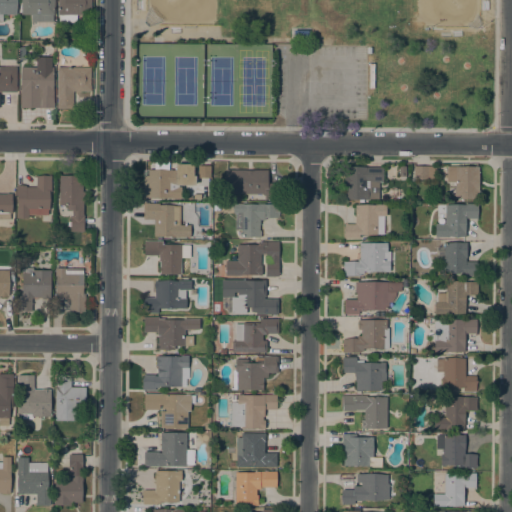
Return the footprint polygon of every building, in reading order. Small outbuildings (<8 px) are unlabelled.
[(0,0),(16,0),(16,14),(2,14),(2,21),(0,21),(0,0)] [(39,17),(39,14),(21,13),(21,0),(53,0),(53,17),(39,17)] [(57,0),(91,0),(91,15),(76,14),(76,22),(59,22),(59,14),(57,14),(57,0)] [(293,38),(293,29),(308,30),(307,39),(293,38)] [(53,67),(53,88),(53,102),(54,102),(54,107),(20,107),(20,90),(21,90),(21,67),(34,67),(34,64),(34,63),(35,62),(36,61),(36,60),(35,58),(36,56),(50,56),(50,58),(49,60),(49,61),(49,62),(50,64),(51,65),(51,67),(53,67)] [(0,66),(16,67),(16,86),(17,86),(16,91),(0,91),(0,66)] [(57,67),(90,67),(90,85),(90,90),(73,90),(73,108),(57,108),(57,67)] [(181,197),(143,197),(143,169),(154,169),(154,162),(168,162),(168,169),(175,169),(175,163),(193,163),(193,175),(195,175),(195,185),(178,185),(178,186),(181,186),(181,197)] [(361,163),(361,166),(383,167),(383,182),(378,182),(378,199),(368,199),(368,200),(364,200),(364,199),(344,199),(344,186),(344,163),(361,163)] [(198,165),(210,165),(210,178),(197,178),(198,165)] [(435,166),(435,179),(413,178),(413,165),(435,166)] [(478,166),(478,188),(476,188),(476,193),(475,193),(475,198),(455,198),(455,182),(446,182),(447,166),(478,166)] [(225,193),(226,169),(244,169),(244,170),(253,170),(267,170),(267,183),(278,183),(277,199),(264,199),(264,194),(225,193)] [(17,185),(26,185),(26,187),(36,187),(36,175),(50,175),(50,190),(49,190),(49,209),(48,209),(48,214),(28,214),(28,218),(16,218),(16,207),(17,207),(17,185)] [(59,175),(82,175),(82,191),(83,191),(83,215),(84,215),(84,231),(70,231),(70,215),(72,215),(72,210),(67,210),(67,205),(59,205),(59,175)] [(0,219),(0,194),(12,194),(12,213),(10,213),(10,219),(0,219)] [(143,219),(143,202),(148,202),(148,203),(159,203),(159,204),(174,204),(174,205),(180,205),(180,224),(190,224),(190,236),(172,236),(154,236),(154,219),(143,219)] [(235,229),(235,213),(233,213),(233,203),(241,203),(241,204),(258,204),(258,203),(263,203),(263,204),(279,204),(278,217),(265,217),(265,219),(260,219),(260,224),(259,224),(259,230),(261,230),(260,236),(254,236),(254,238),(251,238),(251,236),(241,236),(241,229),(235,229)] [(355,224),(355,204),(386,204),(386,215),(383,215),(383,234),(377,233),(377,234),(359,234),(359,238),(344,238),(344,224),(355,224)] [(448,236),(448,237),(435,236),(435,225),(437,225),(437,204),(465,204),(477,204),(477,220),(476,220),(476,218),(465,218),(465,236),(448,236)] [(181,244),(181,245),(189,245),(189,257),(180,257),(180,274),(159,274),(159,261),(159,255),(146,255),(146,245),(156,245),(156,240),(162,241),(162,244),(181,244)] [(225,260),(237,260),(237,244),(258,244),(258,241),(278,241),(278,276),(265,276),(265,260),(270,260),(270,256),(265,256),(265,253),(260,253),(260,265),(261,265),(261,275),(225,275),(225,260)] [(386,242),(387,251),(390,251),(390,260),(389,260),(389,270),(363,270),(363,273),(360,273),(360,275),(343,275),(343,261),(358,261),(358,259),(360,259),(360,251),(359,251),(359,242),(386,242)] [(466,242),(466,257),(465,257),(465,261),(477,261),(477,276),(464,276),(464,272),(442,272),(442,262),(436,262),(436,246),(443,246),(443,242),(466,242)] [(0,265),(8,265),(8,296),(0,296),(0,265)] [(31,311),(16,310),(17,297),(19,297),(19,292),(22,292),(22,267),(32,267),(32,269),(51,270),(51,273),(50,273),(50,297),(33,296),(33,298),(31,298),(31,311)] [(83,293),(84,293),(84,311),(69,311),(70,299),(55,299),(56,276),(55,276),(55,267),(64,268),(82,268),(82,274),(83,274),(83,293)] [(221,279),(243,279),(243,280),(265,280),(265,296),(264,296),(264,299),(277,299),(277,314),(256,314),(256,311),(251,311),(251,307),(243,307),(243,308),(245,308),(245,313),(230,313),(231,297),(221,296),(221,279)] [(190,280),(190,289),(185,289),(185,298),(186,298),(186,308),(177,308),(177,307),(158,307),(158,312),(143,312),(143,297),(155,297),(155,281),(190,280)] [(445,293),(445,280),(478,281),(478,283),(477,283),(477,292),(478,293),(478,295),(465,294),(465,313),(447,313),(447,314),(434,314),(434,301),(436,301),(436,292),(445,293)] [(388,309),(372,309),(369,309),(365,309),(365,311),(358,311),(358,314),(344,314),(344,299),(356,299),(356,293),(355,293),(355,292),(355,283),(355,281),(388,281),(388,300),(388,309)] [(401,289),(391,289),(391,281),(401,281),(401,289)] [(158,316),(158,318),(163,318),(163,319),(183,319),(183,318),(198,318),(199,329),(184,329),(184,335),(193,335),(193,345),(174,345),(174,349),(169,349),(169,350),(166,350),(166,349),(158,349),(158,335),(157,335),(157,332),(143,332),(143,317),(158,316)] [(232,340),(235,340),(235,323),(242,323),(242,322),(246,322),(246,324),(256,324),(256,323),(259,323),(260,318),(278,318),(278,333),(267,333),(267,334),(262,334),(262,340),(266,340),(266,353),(263,352),(232,352),(232,340)] [(386,319),(386,329),(388,329),(388,348),(363,348),(363,351),(359,351),(359,352),(342,352),(342,348),(342,342),(342,338),(356,339),(356,336),(361,336),(361,329),(358,329),(358,328),(358,320),(358,319),(386,319)] [(476,319),(476,335),(475,335),(475,333),(464,333),(464,351),(447,351),(447,352),(434,352),(434,320),(445,320),(476,319)] [(158,386),(158,387),(155,387),(155,389),(142,389),(142,374),(157,374),(157,365),(155,365),(155,356),(180,356),(180,355),(187,355),(187,367),(180,367),(180,386),(158,386)] [(235,370),(235,358),(247,358),(247,362),(254,362),(254,356),(277,356),(277,372),(267,372),(267,377),(263,377),(263,389),(233,389),(233,370),(235,370)] [(443,371),(436,371),(436,358),(456,358),(456,356),(461,356),(461,358),(464,358),(465,387),(441,388),(441,377),(443,377),(443,371)] [(356,357),(356,361),(358,361),(358,362),(375,362),(384,362),(384,372),(385,372),(385,378),(384,378),(384,383),(379,383),(379,390),(361,389),(361,391),(355,391),(355,382),(354,382),(355,372),(343,372),(343,357),(356,357)] [(12,407),(10,407),(10,417),(8,417),(8,424),(0,424),(0,373),(13,373),(12,407)] [(50,416),(32,416),(32,424),(21,424),(21,405),(17,405),(17,375),(34,375),(33,389),(41,389),(41,388),(50,388),(50,416)] [(55,398),(55,380),(70,380),(70,387),(85,387),(85,399),(79,399),(79,402),(75,402),(75,420),(55,420),(55,398)] [(144,393),(190,393),(190,395),(195,395),(194,403),(190,403),(190,411),(187,411),(187,427),(160,427),(160,409),(143,409),(144,393)] [(229,402),(237,402),(237,394),(242,394),(261,395),(261,394),(276,394),(276,409),(264,409),(264,416),(262,416),(262,420),(264,420),(264,429),(257,429),(257,428),(240,428),(240,426),(229,426),(229,402)] [(365,395),(365,396),(386,396),(386,428),(361,428),(361,419),(363,419),(363,409),(354,409),(354,411),(342,411),(342,396),(341,396),(341,395),(365,395)] [(444,396),(476,396),(476,410),(464,410),(464,429),(433,429),(433,417),(444,417),(444,396)] [(186,432),(186,449),(194,449),(193,464),(186,464),(186,466),(143,466),(143,451),(158,451),(158,452),(161,452),(161,448),(160,448),(160,432),(186,432)] [(265,432),(265,441),(264,441),(264,452),(276,452),(276,466),(236,466),(236,453),(226,453),(226,446),(236,446),(236,437),(241,437),(241,432),(265,432)] [(354,434),(354,436),(372,437),(372,451),(378,451),(378,457),(381,457),(381,467),(369,467),(369,465),(343,465),(343,446),(341,446),(341,433),(354,434)] [(464,434),(464,454),(476,454),(476,457),(476,464),(476,467),(462,467),(462,464),(444,464),(444,465),(440,465),(440,454),(442,454),(442,449),(436,449),(436,435),(464,434)] [(82,505),(53,504),(53,500),(54,500),(54,478),(71,478),(71,475),(68,475),(68,467),(68,453),(82,454),(81,466),(82,466),(82,505)] [(10,493),(2,493),(2,492),(0,492),(0,462),(2,462),(2,456),(10,456),(10,493)] [(46,462),(46,472),(47,472),(47,489),(50,489),(50,505),(35,505),(36,494),(17,493),(17,473),(16,473),(16,457),(28,457),(28,462),(46,462)] [(181,470),(181,480),(184,480),(183,489),(178,489),(178,502),(160,501),(160,504),(142,503),(142,489),(154,489),(155,470),(181,470)] [(235,482),(231,482),(231,472),(253,472),(253,471),(276,471),(276,486),(260,486),(260,488),(256,488),(256,495),(258,495),(258,505),(254,505),(254,504),(235,504),(235,482)] [(444,473),(463,473),(463,472),(475,473),(475,489),(473,489),(473,487),(463,487),(463,505),(445,505),(445,506),(433,505),(433,494),(444,494),(444,473)] [(356,474),(387,474),(387,483),(388,483),(388,499),(364,499),(364,500),(353,500),(353,504),(342,504),(342,489),(353,489),(353,485),(360,485),(361,483),(356,482),(356,474)]
